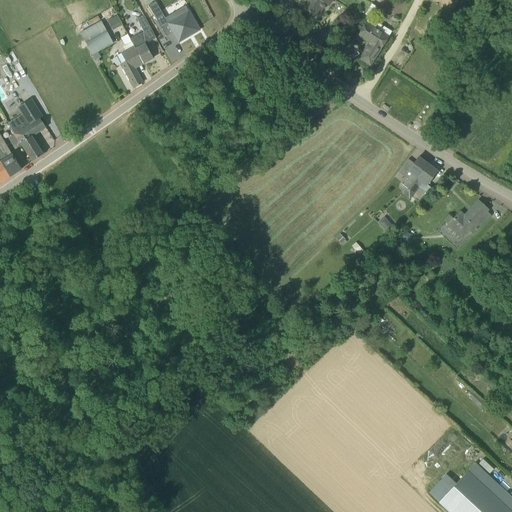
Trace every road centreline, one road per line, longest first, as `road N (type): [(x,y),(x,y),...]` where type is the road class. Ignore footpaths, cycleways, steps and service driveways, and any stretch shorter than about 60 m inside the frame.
road 1 (unclassified): [(511,200),(341,91),(248,15)]
road 2 (unclassified): [(0,193),(248,15)]
